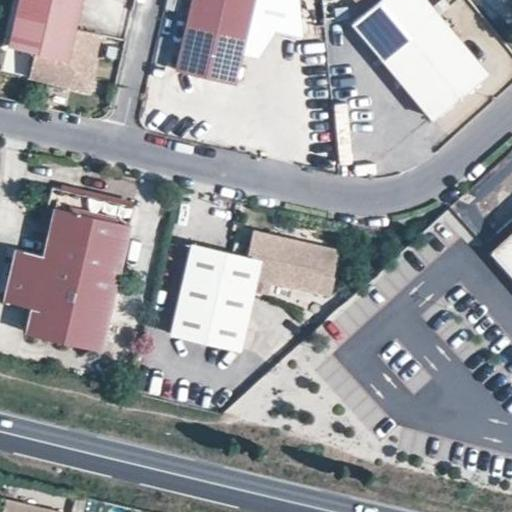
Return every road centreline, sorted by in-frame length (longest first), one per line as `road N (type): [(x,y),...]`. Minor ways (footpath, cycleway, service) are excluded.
road 1 (residential): [(511,111),(417,190),(366,199),(120,142)]
road 2 (secondary): [(338,511),(0,431)]
road 3 (residential): [(120,142),(150,0)]
road 4 (residential): [(120,142),(0,111)]
